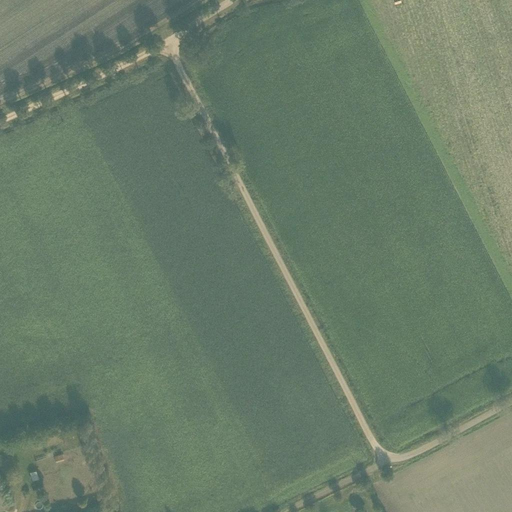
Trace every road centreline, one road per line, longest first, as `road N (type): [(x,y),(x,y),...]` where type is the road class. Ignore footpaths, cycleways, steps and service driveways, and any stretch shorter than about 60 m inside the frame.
road 1 (track): [(171,46),(394,460)]
road 2 (track): [(171,46),(0,125)]
road 3 (unclassified): [(394,460),(511,405)]
